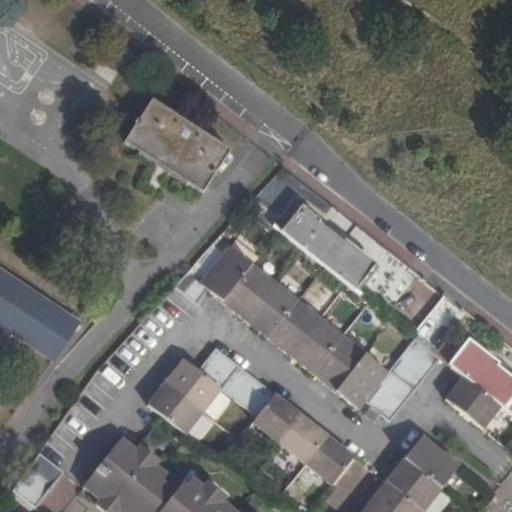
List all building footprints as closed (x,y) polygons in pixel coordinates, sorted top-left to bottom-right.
[(204,194),(231,150),(153,100),(124,144),(204,194)] [(284,235),(304,251),(327,269),(350,287),(353,289),(371,266),(344,244),(342,246),(316,226),(318,223),(303,211),(284,235)] [(195,267),(185,278),(180,284),(202,302),(210,292),(224,304),(256,265),(234,248),(208,277),(195,267)] [(278,283),(256,265),(224,304),(247,322),(278,283)] [(377,270),(371,266),(353,289),(358,294),(377,270)] [(0,275),(0,327),(58,365),(80,329),(0,275)] [(301,302),(278,283),(247,322),(270,340),(301,302)] [(324,320),(301,302),(270,340),(293,359),(324,320)] [(345,338),(324,320),(293,359),(314,376),(345,338)] [(367,356),(345,338),(314,376),(337,394),(367,356)] [(418,341),(410,351),(435,371),(443,361),(418,341)] [(452,368),(467,379),(503,408),(511,414),(511,377),(470,344),(452,368)] [(220,351),(211,363),(233,381),(242,369),(220,351)] [(410,351),(401,361),(426,382),(435,371),(410,351)] [(390,375),(367,356),(337,394),(361,412),(368,403),(393,423),(402,412),(377,391),(385,382),(390,375)] [(401,361),(393,372),(418,393),(426,382),(401,361)] [(187,362),(169,385),(206,414),(220,397),(256,425),(260,420),(248,411),(236,401),(225,392),(233,381),(211,363),(202,374),(187,362)] [(233,381),(225,392),(236,401),(254,378),(242,369),(233,381)] [(390,375),(385,382),(410,402),(418,393),(393,372),(390,375)] [(267,388),(254,378),(236,401),(248,411),(267,388)] [(467,379),(449,401),(486,431),(503,408),(467,379)] [(385,382),(377,391),(402,412),(410,402),(385,382)] [(169,385),(151,407),(167,420),(188,436),(206,414),(169,385)] [(248,411),(260,420),(256,425),(282,446),(305,418),(267,388),(248,411)] [(305,418),(282,446),(308,467),(331,439),(305,418)] [(331,439),(308,467),(335,489),(358,460),(331,439)] [(425,439),(407,461),(443,490),(461,467),(425,439)] [(115,511),(147,511),(169,486),(171,484),(168,482),(174,475),(143,450),(141,453),(125,440),(86,489),(115,511)] [(41,452),(33,465),(57,484),(66,472),(41,452)] [(407,461),(389,484),(423,511),(425,511),(443,490),(407,461)] [(33,465),(23,478),(47,498),(57,484),(33,465)] [(23,478),(14,491),(38,509),(47,498),(23,478)] [(238,511),(198,479),(193,485),(190,483),(166,511),(238,511)] [(166,511),(190,483),(169,486),(147,511),(166,511)] [(423,511),(389,484),(371,507),(377,511),(423,511)]
